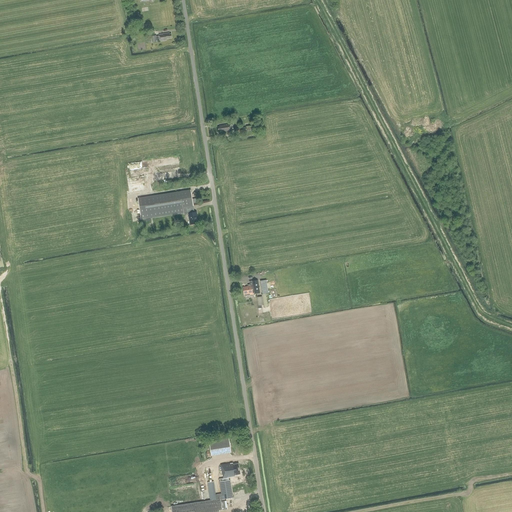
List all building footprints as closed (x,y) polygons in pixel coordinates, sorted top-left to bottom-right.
[(166,39),(172,38),(171,34),(169,34),(169,33),(159,35),(159,36),(156,37),(156,36),(151,37),(152,43),(157,42),(157,41),(159,40),(160,41),(166,40),(166,39)] [(230,125),(230,124),(219,126),(220,127),(218,127),(219,132),(224,131),(224,132),(231,131),(231,128),(233,128),(233,125),(230,125)] [(191,225),(198,224),(196,212),(194,213),(191,190),(138,199),(141,220),(184,213),(184,214),(187,213),(188,214),(189,214),(191,225)] [(267,304),(265,293),(268,293),(266,280),(260,281),(262,293),(262,294),(262,297),(257,297),(259,308),(262,308),(261,305),(267,304)] [(258,281),(253,282),(249,282),(250,284),(248,285),(248,288),(243,288),(244,295),(245,296),(250,296),(250,295),(260,293),(258,281)] [(231,453),(229,439),(209,442),(211,456),(231,453)] [(215,495),(214,482),(208,483),(211,501),(181,506),(171,507),(172,511),(219,511),(219,510),(226,509),(224,499),(233,498),(230,480),(228,481),(227,478),(235,477),(235,475),(240,474),(238,464),(233,465),(233,463),(221,465),(222,475),(223,475),(224,478),(219,479),(221,494),(215,495)]
